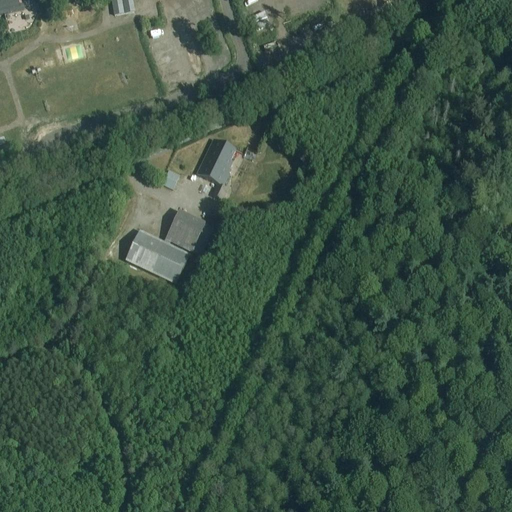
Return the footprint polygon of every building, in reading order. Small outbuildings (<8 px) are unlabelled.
[(0,0),(0,17),(21,12),(18,1),(21,0),(0,0)] [(110,0),(114,18),(135,14),(132,0),(110,0)] [(63,19),(73,16),(71,8),(60,11),(63,19)] [(0,28),(2,34),(9,32),(8,26),(0,28)] [(235,152),(213,141),(197,175),(217,184),(211,196),(222,201),(227,190),(222,188),(231,170),(229,169),(232,163),(230,162),(235,152)] [(140,233),(125,264),(177,288),(191,258),(140,233)]
